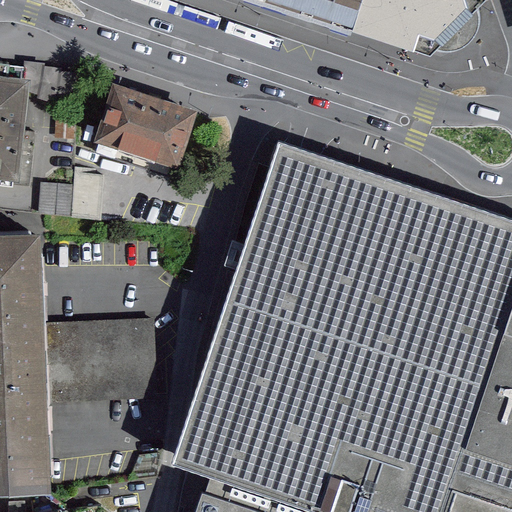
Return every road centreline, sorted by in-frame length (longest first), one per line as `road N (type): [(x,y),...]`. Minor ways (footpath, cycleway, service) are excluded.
road 1 (secondary): [(0,5),(415,139),(479,182),(511,180)]
road 2 (secondary): [(511,110),(427,103),(108,0)]
